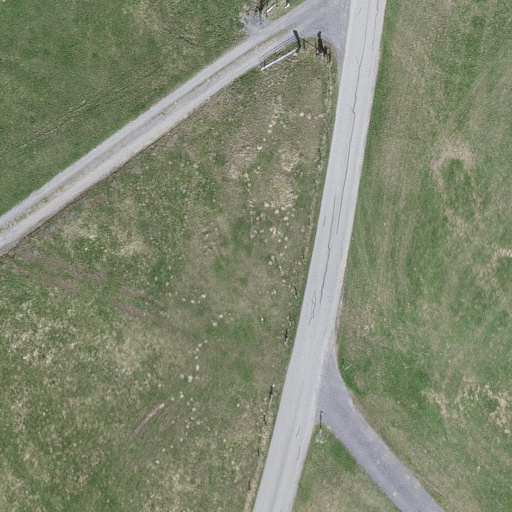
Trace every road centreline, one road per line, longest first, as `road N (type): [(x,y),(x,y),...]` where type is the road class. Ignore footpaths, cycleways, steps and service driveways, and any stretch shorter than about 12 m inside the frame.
road 1 (unclassified): [(366,0),(318,389),(279,511)]
road 2 (track): [(0,241),(345,0)]
road 3 (track): [(318,389),(426,511)]
